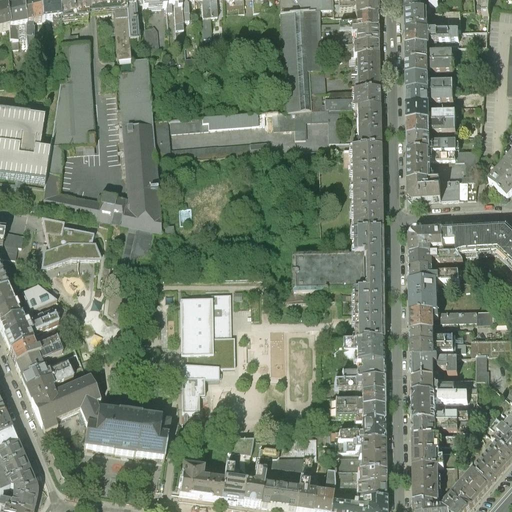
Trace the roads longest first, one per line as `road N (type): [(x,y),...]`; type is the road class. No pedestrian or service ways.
road 1 (residential): [(398,511),(394,221)]
road 2 (residential): [(394,221),(391,0)]
road 3 (residential): [(0,368),(53,500)]
